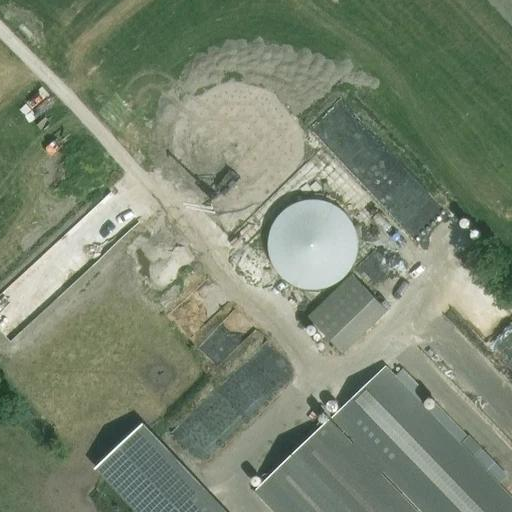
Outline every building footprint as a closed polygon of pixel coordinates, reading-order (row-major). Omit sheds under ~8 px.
[(272,268),(279,277),(283,281),(289,285),(296,289),(304,291),(311,291),(319,291),(327,289),(334,285),(340,281),(346,275),(350,269),(353,262),(355,254),(356,247),(355,239),(353,232),(350,224),(346,218),(340,213),(334,208),(327,205),(319,203),(311,202),(304,203),(296,205),(289,208),(283,213),(277,218),(273,224),(270,231),(268,239),(267,247),(268,254),(270,262),(272,268)] [(344,353),(388,310),(352,274),(308,317),(344,353)] [(511,511),(511,495),(387,366),(333,418),(423,511),(511,511)] [(413,511),(328,423),(256,492),(275,511),(413,511)] [(227,511),(144,424),(96,469),(136,511),(227,511)]
